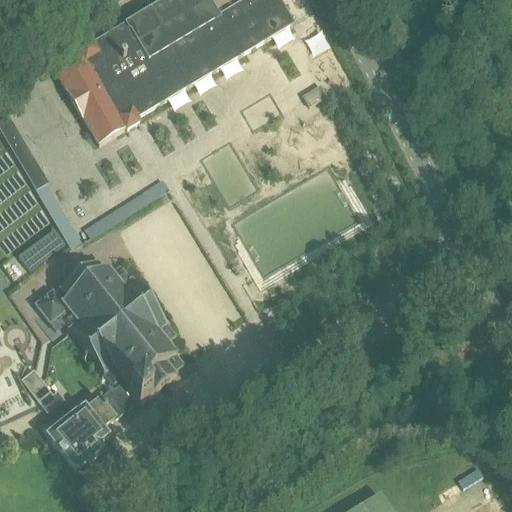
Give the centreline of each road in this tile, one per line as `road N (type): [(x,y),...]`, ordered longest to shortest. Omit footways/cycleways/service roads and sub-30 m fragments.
road 1 (unclassified): [(114,511),(469,259)]
road 2 (unclassified): [(469,259),(334,0)]
